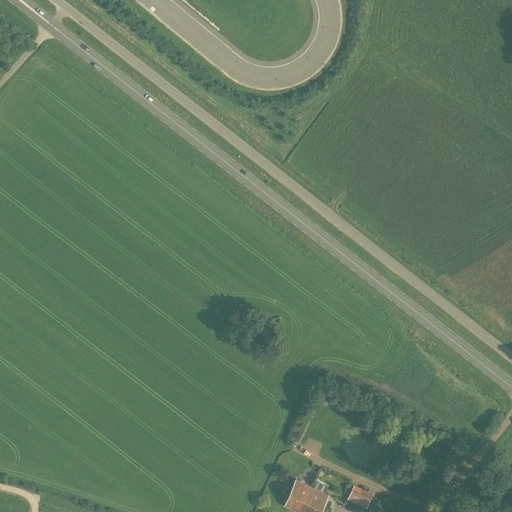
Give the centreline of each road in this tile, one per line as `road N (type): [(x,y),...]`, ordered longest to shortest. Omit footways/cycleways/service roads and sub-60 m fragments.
road 1 (primary): [(511,389),(51,25)]
road 2 (unclassified): [(511,359),(66,8)]
